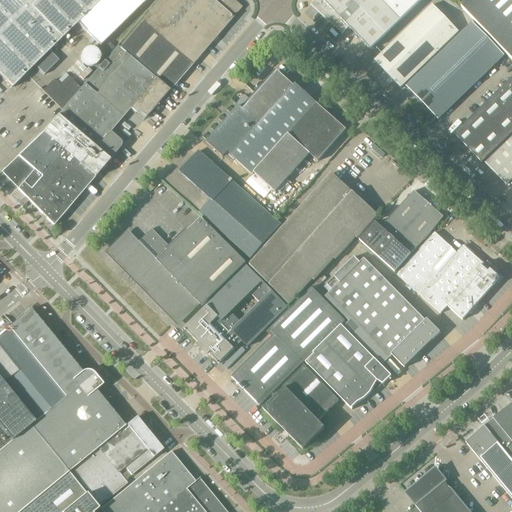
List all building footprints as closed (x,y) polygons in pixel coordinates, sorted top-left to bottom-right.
[(0,0),(0,76),(12,88),(26,74),(35,65),(45,75),(60,61),(50,51),(77,23),(100,0),(0,0)] [(100,0),(77,23),(100,46),(146,0),(100,0)] [(140,19),(117,46),(170,91),(241,8),(233,0),(161,0),(143,22),(140,19)] [(315,0),(311,5),(325,18),(326,19),(329,22),(342,34),(349,27),(359,38),(367,46),(370,50),(402,20),(391,8),(382,0),(315,0)] [(382,0),(391,8),(402,20),(421,0),(382,0)] [(511,0),(469,0),(461,8),(511,60),(511,0)] [(374,61),(401,88),(459,32),(432,5),(374,61)] [(406,87),(419,100),(438,120),(504,56),(472,23),(406,87)] [(144,121),(170,91),(117,46),(84,84),(96,95),(123,117),(130,109),(144,121)] [(278,72),(264,87),(280,102),(294,87),(278,72)] [(43,91),(62,110),(80,89),(68,76),(67,77),(64,74),(57,82),(60,84),(60,85),(55,80),(43,91)] [(511,78),(454,134),(467,148),(482,163),(511,134),(511,78)] [(57,116),(109,161),(121,148),(120,141),(110,133),(123,117),(96,95),(84,84),(80,89),(62,110),(57,116)] [(254,173),(288,135),(316,103),(296,85),(294,87),(280,102),(274,109),(259,125),(256,123),(250,129),(253,132),(232,156),(231,156),(253,175),(254,173)] [(257,94),(274,109),(280,102),(264,87),(257,94)] [(259,125),(274,109),(257,94),(246,107),(248,109),(245,112),(256,123),(259,125)] [(318,162),(346,130),(316,103),(288,135),(309,154),(318,162)] [(248,109),(246,107),(243,110),(239,106),(206,143),(223,157),(228,152),(232,156),(253,132),(250,129),(256,123),(245,112),(248,109)] [(54,225),(109,161),(57,116),(43,131),(17,156),(1,172),(25,196),(54,225)] [(275,192),(309,154),(288,135),(254,173),(275,192)] [(511,138),(485,164),(504,184),(506,185),(511,179),(511,138)] [(190,199),(187,202),(199,213),(250,259),(281,225),(199,151),(180,172),(186,178),(188,176),(192,179),(190,181),(207,197),(209,195),(213,198),(202,210),(190,199)] [(331,174),(292,218),(250,265),(289,306),(313,280),(314,281),(334,259),(335,260),(355,237),(357,239),(378,215),(331,174)] [(442,219),(444,218),(442,216),(414,191),(381,228),(375,223),(359,241),(395,272),(442,219)] [(22,208),(28,202),(24,198),(18,203),(22,208)] [(246,263),(201,218),(170,249),(165,244),(166,243),(152,229),(138,243),(129,233),(110,252),(178,320),(197,301),(202,306),(246,263)] [(500,279),(466,248),(463,246),(439,273),(434,269),(453,249),(435,233),(397,275),(440,314),(447,307),(462,320),(469,313),(471,314),(476,308),(475,306),(500,279)] [(346,326),(383,364),(392,355),(404,368),(405,367),(404,366),(432,339),(433,340),(440,333),(427,320),(426,321),(364,259),(360,263),(354,257),(327,284),(333,290),(325,297),(350,322),(346,326)] [(247,347),(287,308),(274,294),(260,280),(247,266),(184,328),(198,342),(197,344),(198,346),(204,353),(206,354),(209,354),(219,364),(234,349),(242,341),(247,347)] [(313,353),(341,326),(345,322),(312,288),(269,330),(274,335),(231,377),(234,380),(236,379),(241,384),(239,387),(243,391),(244,390),(260,406),(313,353)] [(103,385),(94,375),(93,374),(93,373),(92,373),(92,372),(91,372),(90,372),(89,371),(88,371),(87,371),(86,371),(85,371),(84,371),(84,372),(83,372),(82,372),(82,373),(76,366),(77,366),(76,365),(75,364),(73,363),(72,361),(71,359),(71,358),(70,359),(65,352),(66,352),(65,351),(63,350),(61,349),(61,347),(60,345),(59,344),(59,345),(54,338),(54,337),(53,337),(52,336),(50,335),(50,333),(48,331),(48,330),(48,331),(42,324),(43,324),(42,323),(42,324),(41,322),(39,321),(38,319),(37,317),(37,316),(36,317),(34,317),(34,316),(26,315),(26,316),(24,316),(23,315),(23,316),(21,317),(21,319),(18,320),(17,321),(16,321),(8,328),(66,398),(35,423),(11,442),(5,447),(0,451),(0,511),(19,511),(35,500),(68,473),(68,472),(69,471),(70,470),(97,449),(122,429),(112,418),(109,414),(110,414),(109,414),(104,407),(98,400),(99,388),(100,388),(103,385)] [(375,360),(341,326),(313,353),(314,355),(306,363),(338,396),(352,410),(353,410),(352,409),(357,403),(364,399),(370,393),(374,386),(378,389),(381,383),(383,385),(389,379),(389,374),(375,360)] [(66,398),(8,328),(0,334),(0,380),(23,408),(35,423),(66,398)] [(0,427),(11,442),(35,423),(23,408),(0,380),(0,427)] [(511,498),(511,404),(465,442),(511,498)] [(97,449),(70,470),(100,506),(127,483),(119,473),(125,468),(131,475),(146,464),(163,450),(157,442),(152,437),(150,438),(146,433),(145,432),(147,430),(145,428),(136,417),(125,426),(122,429),(97,449)] [(0,451),(5,447),(11,442),(0,427),(0,451)] [(224,511),(198,480),(200,478),(195,482),(171,452),(100,510),(102,511),(224,511)] [(417,508),(420,511),(469,511),(449,487),(446,483),(435,471),(406,495),(415,506),(417,508)] [(19,511),(94,511),(98,509),(86,494),(85,494),(68,473),(35,500),(19,511)]
